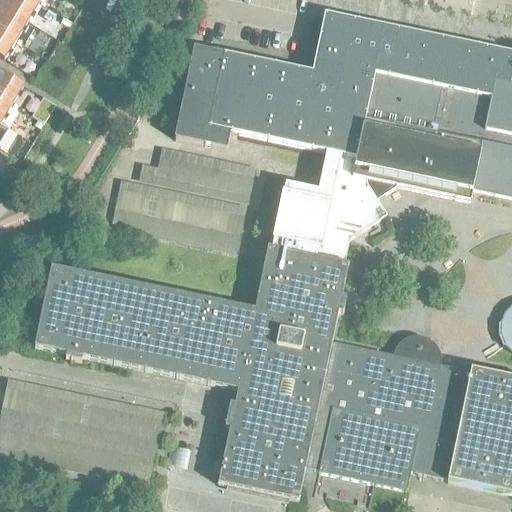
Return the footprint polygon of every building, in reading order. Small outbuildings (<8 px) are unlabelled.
[(0,7),(27,24),(38,5),(30,0),(0,0),(0,1),(0,7)] [(27,24),(0,7),(0,32),(15,42),(27,24)] [(354,23),(324,17),(311,75),(216,55),(193,50),(173,142),(205,148),(226,153),(229,135),(355,161),(351,179),(326,196),(284,187),(276,227),(348,243),(348,242),(386,218),(376,202),(395,189),(469,205),(471,196),(511,204),(511,87),(510,87),(511,76),(511,56),(382,29),(381,32),(353,26),(354,23)] [(0,59),(4,62),(15,42),(0,32),(0,59)] [(0,99),(11,107),(23,88),(0,73),(0,99)] [(0,125),(11,107),(0,99),(0,125)] [(347,267),(343,266),(348,243),(276,227),(271,251),(267,250),(254,312),(50,270),(33,350),(66,357),(65,361),(69,362),(81,365),(82,360),(237,393),(234,407),(229,406),(226,422),(224,430),(229,431),(217,487),(297,504),(304,471),(318,474),(318,475),(406,494),(410,475),(447,483),(446,485),(511,498),(511,494),(511,381),(470,373),(469,375),(439,368),(440,362),(439,356),(436,350),(432,345),(427,342),(421,339),(415,339),(408,340),(403,343),(398,347),(394,352),(392,358),(331,345),(337,315),(342,316),(344,305),(345,300),(341,299),(347,267)] [(511,308),(504,316),(500,326),(500,337),(504,347),(511,355),(511,354),(511,308)]
